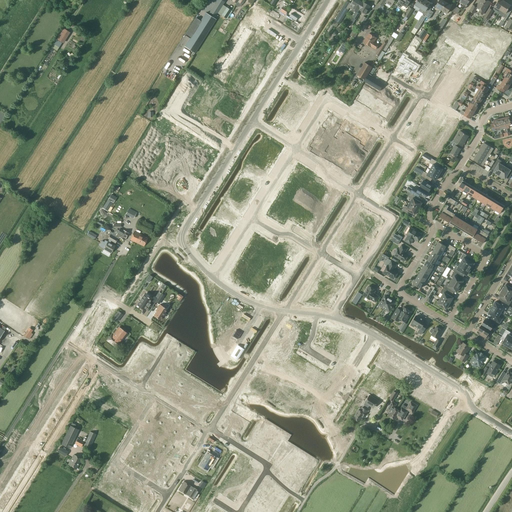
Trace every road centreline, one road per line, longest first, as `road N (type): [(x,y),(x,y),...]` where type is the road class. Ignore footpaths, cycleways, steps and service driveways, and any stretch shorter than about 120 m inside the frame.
road 1 (residential): [(358,275),(390,216),(295,148)]
road 2 (residential): [(372,335),(511,432)]
road 3 (track): [(0,498),(91,359)]
road 4 (residential): [(166,500),(110,464),(152,395)]
road 5 (residential): [(446,322),(486,256),(432,226)]
road 6 (residential): [(266,469),(245,448),(152,395)]
road 7 (residential): [(295,148),(328,98),(392,137)]
road 8 (residential): [(0,448),(65,343)]
road 9 (residential): [(65,343),(99,291),(148,322)]
road 10 (residential): [(254,217),(358,275)]
